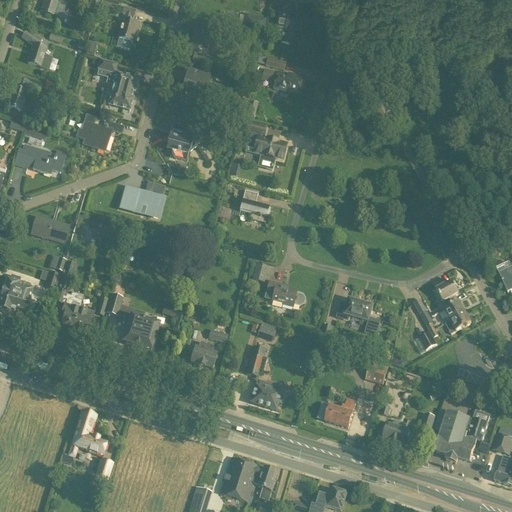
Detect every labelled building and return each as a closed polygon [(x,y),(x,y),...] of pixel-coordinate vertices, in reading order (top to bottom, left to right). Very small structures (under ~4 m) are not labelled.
[(65,6),(66,0),(44,0),(41,13),(54,16),(57,4),(65,6)] [(99,0),(87,0),(84,12),(95,15),(99,0)] [(132,23),(136,11),(124,7),(122,15),(125,16),(124,21),(123,21),(117,46),(129,49),(131,43),(133,35),(135,36),(138,24),(132,23)] [(289,45),(296,17),(292,16),(294,10),(281,7),(274,35),(282,38),(280,43),(289,45)] [(240,32),(262,37),(266,20),(245,15),(240,32)] [(205,55),(212,29),(196,25),(189,51),(205,55)] [(33,38),(25,33),(21,39),(33,47),(28,64),(40,68),(46,49),(38,47),(42,41),(35,36),(33,38)] [(58,44),(60,38),(50,35),(49,41),(58,44)] [(94,57),(97,44),(89,43),(86,55),(94,57)] [(267,60),(264,59),(262,66),(265,66),(265,67),(283,72),(285,64),(267,60)] [(114,75),(116,66),(100,62),(97,70),(114,75)] [(277,74),(264,70),(261,81),(275,84),(273,89),(288,93),(289,90),(297,93),(301,80),(293,77),(293,76),(288,75),(288,76),(277,73),(277,74)] [(208,108),(211,99),(204,97),(209,77),(187,71),(179,104),(201,110),(202,106),(208,108)] [(135,92),(138,80),(117,75),(113,86),(111,86),(109,94),(111,94),(108,106),(129,112),(133,100),(131,99),(133,92),(135,92)] [(224,84),(226,78),(217,76),(215,82),(224,84)] [(34,91),(37,84),(24,80),(21,87),(23,88),(21,92),(13,89),(7,108),(21,113),(27,93),(26,93),(28,89),(34,91)] [(98,127),(93,126),(95,119),(86,116),(81,132),(78,131),(76,138),(84,141),(82,146),(104,153),(111,131),(98,127)] [(23,133),(26,126),(11,122),(9,129),(23,133)] [(124,132),(126,125),(109,122),(108,129),(124,132)] [(264,127),(245,122),(243,131),(251,133),(247,147),(254,148),(253,153),(261,155),(259,160),(273,163),(274,158),(282,160),(285,145),(261,139),(264,127)] [(37,131),(26,127),(23,136),(34,139),(37,131)] [(190,138),(170,132),(167,144),(168,144),(166,151),(188,158),(189,151),(206,141),(207,138),(191,134),(190,138)] [(50,155),(24,147),(22,152),(18,151),(14,166),(27,169),(28,167),(33,168),(33,171),(50,176),(52,172),(60,174),(65,156),(56,153),(54,161),(48,160),(50,155)] [(125,204),(123,210),(140,214),(142,207),(148,209),(146,216),(157,219),(162,197),(163,195),(145,190),(144,194),(129,190),(127,195),(124,194),(121,203),(125,204)] [(268,215),(269,209),(242,202),(239,212),(250,215),(248,220),(264,225),(267,215),(268,215)] [(64,242),(68,228),(37,220),(33,233),(64,242)] [(99,228),(100,222),(92,220),(90,229),(97,231),(98,227),(99,228)] [(59,259),(55,271),(62,273),(66,261),(59,259)] [(62,276),(54,303),(62,305),(65,306),(61,318),(64,319),(62,326),(72,329),(78,308),(80,309),(83,297),(71,294),(71,297),(67,296),(67,293),(69,293),(76,266),(66,263),(62,276)] [(511,270),(509,263),(496,269),(508,294),(510,292),(511,296),(511,270)] [(264,282),(268,267),(256,264),(252,279),(264,282)] [(49,273),(44,288),(55,292),(60,277),(49,273)] [(119,283),(122,275),(115,273),(113,281),(119,283)] [(18,287),(20,280),(11,277),(9,284),(7,283),(4,291),(0,303),(1,303),(0,305),(0,312),(9,315),(10,313),(14,315),(15,317),(21,319),(24,317),(24,315),(26,315),(30,304),(29,304),(32,293),(17,289),(18,287)] [(299,308),(304,305),(305,300),(303,295),(296,294),(296,293),(282,289),(283,285),(268,281),(265,294),(273,296),(272,301),(283,304),(281,310),(291,313),(293,306),(299,308)] [(452,306),(459,303),(455,296),(459,294),(452,282),(437,291),(436,291),(443,303),(449,300),(452,306)] [(142,322),(145,314),(121,307),(123,299),(111,296),(105,315),(117,318),(118,317),(130,321),(123,344),(150,353),(158,327),(142,322)] [(103,318),(108,302),(101,299),(96,315),(103,318)] [(419,315),(426,311),(420,300),(413,304),(419,315)] [(373,308),(349,301),(348,306),(341,304),(337,318),(348,322),(349,317),(368,323),(365,334),(376,337),(380,322),(370,319),(373,308)] [(196,316),(200,303),(194,302),(190,315),(196,316)] [(448,323),(465,313),(459,303),(452,306),(444,311),(448,318),(446,319),(448,323)] [(85,311),(80,309),(78,308),(72,329),(84,333),(86,326),(89,327),(93,314),(85,311)] [(174,319),(176,312),(166,309),(164,316),(174,319)] [(465,313),(448,323),(445,325),(448,330),(453,327),(456,333),(471,324),(465,313)] [(178,316),(177,316),(177,317),(173,330),(180,332),(185,318),(182,318),(178,316)] [(272,343),(277,330),(261,324),(257,337),(272,343)] [(426,328),(430,334),(435,331),(432,324),(426,328)] [(330,342),(333,328),(324,326),(323,326),(320,340),(330,342)] [(226,345),(228,336),(210,331),(208,340),(226,345)] [(439,337),(435,331),(430,334),(418,340),(422,346),(425,352),(438,345),(434,339),(439,337)] [(342,337),(339,347),(350,350),(353,340),(342,337)] [(211,354),(213,348),(200,344),(198,350),(194,349),(190,364),(212,371),(216,356),(211,354)] [(262,377),(266,360),(263,359),(265,351),(253,348),(246,376),(257,379),(258,376),(262,377)] [(406,363),(393,359),(390,365),(404,370),(406,363)] [(383,386),(387,373),(370,367),(365,381),(383,386)] [(461,390),(463,380),(454,377),(451,387),(461,390)] [(281,406),(286,388),(276,385),(274,392),(255,386),(250,404),(275,412),(278,405),(281,406)] [(332,400),(335,390),(328,389),(326,398),(332,400)] [(432,402),(441,397),(438,391),(429,395),(432,402)] [(488,398),(481,396),(478,404),(486,406),(488,398)] [(353,414),(356,402),(347,400),(345,406),(343,406),(341,410),(330,406),(325,423),(348,430),(353,414)] [(395,408),(394,407),(393,405),(391,404),(384,402),(380,416),(387,418),(388,417),(392,418),(395,410),(395,409),(395,408)] [(477,410),(475,418),(488,421),(490,413),(477,410)] [(103,457),(107,444),(99,441),(99,439),(90,436),(96,416),(82,412),(68,456),(64,455),(62,462),(71,464),(73,459),(77,449),(103,457)] [(472,420),(446,413),(434,452),(446,456),(445,460),(456,463),(457,459),(470,463),(477,441),(482,443),(487,424),(474,420),(472,420)] [(429,436),(435,418),(425,414),(419,433),(429,436)] [(409,448),(411,440),(407,439),(409,431),(387,425),(382,441),(397,445),(398,447),(401,448),(403,447),(404,447),(405,447),(409,448)] [(511,431),(500,428),(498,435),(496,435),(491,451),(509,456),(511,447),(511,431)] [(257,486),(263,469),(231,459),(220,495),(247,504),(251,490),(253,485),(257,486)] [(108,483),(113,464),(100,460),(94,479),(108,483)] [(511,460),(508,471),(503,469),(501,475),(497,474),(495,482),(511,487),(511,460)] [(271,492),(275,480),(272,479),(274,473),(263,469),(257,488),(262,489),(259,499),(267,502),(270,492),(271,492)] [(381,480),(369,476),(367,481),(380,485),(381,480)] [(210,493),(212,485),(202,482),(200,490),(195,488),(188,511),(206,511),(212,493),(210,493)] [(339,511),(340,511),(346,495),(329,490),(326,499),(319,497),(316,509),(312,508),(311,508),(292,503),(289,511),(290,511),(322,511),(324,508),(339,511)]
